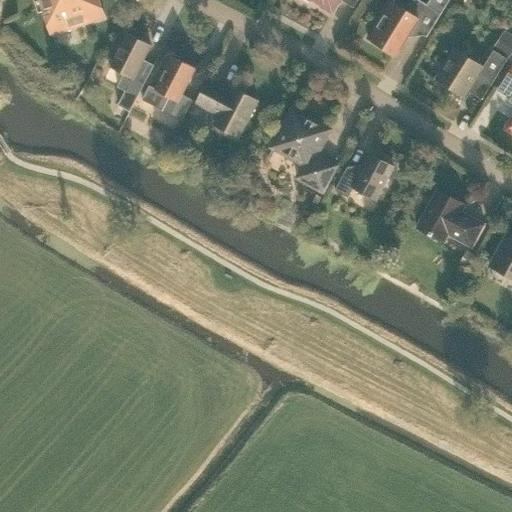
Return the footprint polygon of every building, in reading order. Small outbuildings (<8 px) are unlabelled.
[(99,0),(40,0),(52,35),(106,18),(99,0)] [(311,0),(313,0),(333,12),(339,0),(341,0),(354,7),(358,0),(309,0),(311,1),(311,0)] [(427,37),(442,13),(449,0),(430,0),(427,5),(420,0),(414,0),(395,0),(394,2),(391,1),(368,38),(396,56),(413,28),(427,37)] [(469,91),(482,100),(508,59),(511,52),(511,34),(504,30),(492,49),(494,50),(483,67),(455,49),(436,78),(466,97),(469,91)] [(125,74),(118,87),(125,90),(117,105),(130,111),(153,64),(144,60),(151,45),(129,34),(111,67),(125,74)] [(182,120),(193,100),(182,94),(195,68),(173,56),(156,89),(150,85),(142,100),(182,120)] [(507,97),(504,102),(511,106),(511,120),(507,128),(511,130),(511,63),(495,89),(507,97)] [(197,103),(219,115),(215,124),(239,137),(258,101),(233,88),(230,93),(208,82),(197,103)] [(324,192),(338,165),(317,154),(330,130),(293,110),(273,147),(305,164),(297,178),(324,192)] [(190,142),(177,136),(172,147),(184,153),(190,142)] [(335,190),(349,198),(354,188),(376,200),(394,166),(371,154),(360,174),(348,167),(335,190)] [(449,235),(472,247),(485,224),(462,211),(465,205),(438,190),(417,227),(445,242),(449,235)] [(511,234),(508,233),(490,266),(511,278),(511,234)] [(476,255),(468,250),(460,263),(469,268),(476,255)]
